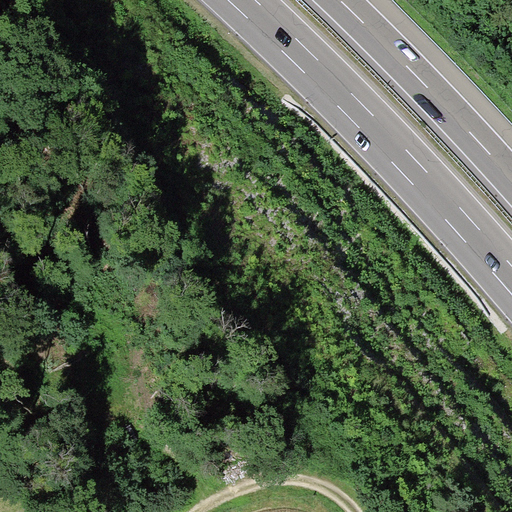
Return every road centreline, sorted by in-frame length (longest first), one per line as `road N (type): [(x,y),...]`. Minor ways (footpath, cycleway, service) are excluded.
road 1 (motorway): [(238,0),(330,85),(511,281)]
road 2 (motorway): [(511,178),(337,0)]
road 3 (track): [(344,511),(318,491),(275,477),(225,491),(200,511)]
